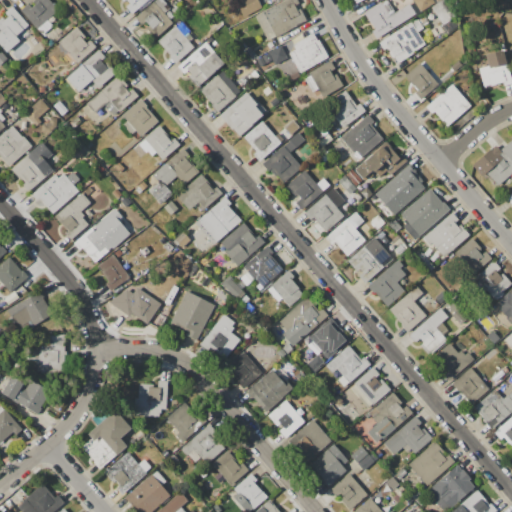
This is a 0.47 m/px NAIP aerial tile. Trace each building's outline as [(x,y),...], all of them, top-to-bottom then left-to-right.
[(34,0),(48,0),(57,10),(35,29),(20,10),(27,4),(30,8),(34,4),(32,2),(34,0)] [(121,0),(147,0),(131,14),(125,7),(129,3),(126,0),(124,0),(123,2),(121,0)] [(155,0),(159,0),(168,10),(163,14),(172,23),(154,39),(135,17),(155,0)] [(236,0),(234,1),(242,17),(260,8),(256,0),(236,0)] [(283,0),(296,0),(298,3),(294,5),(297,10),(300,8),(307,20),(276,37),(262,12),(283,0)] [(387,0),(394,12),(408,3),(415,14),(376,39),(371,31),(374,29),(364,13),(381,3),(381,4),(387,0)] [(412,0),(418,11),(433,3),(431,0),(412,0)] [(12,6),(32,29),(10,47),(8,44),(7,45),(0,36),(0,18),(2,17),(4,19),(7,16),(4,12),(12,6)] [(416,19),(422,29),(417,32),(425,45),(412,53),(413,53),(396,64),(386,48),(383,50),(378,43),(410,22),(411,23),(416,19)] [(76,26),(85,37),(83,39),(86,43),(89,40),(96,47),(77,64),(58,42),(76,26)] [(175,26),(193,47),(182,57),(182,58),(175,64),(168,56),(169,55),(157,41),(175,26)] [(313,33),(317,40),(318,40),(328,57),(299,73),(288,53),(295,49),(292,45),(313,33)] [(98,49),(105,57),(101,61),(103,64),(106,61),(116,72),(98,88),(79,66),(98,49)] [(484,55),(502,50),(511,83),(503,85),(502,82),(483,88),(477,69),(488,66),(484,55)] [(213,52),(224,64),(197,87),(187,76),(190,74),(187,70),(183,74),(177,67),(196,51),(204,60),(213,52)] [(329,60),(334,68),(330,71),(332,76),(336,74),(343,86),(322,98),(308,72),(329,60)] [(419,63),(438,84),(421,100),(414,93),(417,90),(410,83),(410,84),(403,76),(419,63)] [(222,71),(241,93),(218,112),(199,90),(217,75),(222,71)] [(118,75),(127,85),(124,88),(128,92),(131,89),(138,96),(114,117),(103,105),(94,113),(85,103),(118,75)] [(451,84),(470,106),(446,126),(445,125),(446,124),(443,120),(442,121),(433,112),(431,114),(425,107),(451,84)] [(344,91),(355,106),(359,103),(364,111),(342,127),(326,104),(344,91)] [(246,92),(256,104),(254,106),(261,115),(256,119),(257,120),(239,136),(233,129),(232,130),(219,115),(246,92)] [(47,109),(40,99),(25,110),(32,120),(47,109)] [(140,99),(146,106),(145,107),(158,121),(141,137),(122,115),(140,99)] [(367,114),(374,121),(370,124),(383,139),(361,158),(355,151),(353,152),(340,138),(367,114)] [(261,121),(280,142),(258,161),(252,154),(256,151),(243,136),(261,121)] [(158,125),(171,140),(173,137),(180,145),(162,161),(143,138),(158,125)] [(0,135),(7,129),(8,130),(12,126),(22,137),(23,136),(31,146),(8,166),(0,157),(0,135)] [(495,144),(500,149),(511,139),(511,140),(511,173),(497,186),(486,173),(482,176),(472,165),(495,144)] [(386,141),(398,155),(401,153),(407,160),(390,174),(386,170),(378,177),(376,175),(369,181),(366,177),(362,180),(354,170),(386,141)] [(11,169),(41,142),(60,163),(28,192),(22,184),(23,183),(11,169)] [(283,146),(301,166),(279,185),(273,178),(277,175),(271,168),(267,171),(261,164),(283,146)] [(182,147),(189,155),(186,157),(199,171),(183,185),(176,177),(163,188),(151,174),(182,147)] [(409,164),(415,171),(413,173),(426,188),(413,198),(414,199),(393,216),(374,194),(409,164)] [(303,170),(322,192),(301,210),(294,202),(300,198),(297,194),(294,196),(285,186),(303,170)] [(54,174),(58,178),(62,173),(66,177),(72,171),(79,179),(73,185),(78,190),(52,215),(38,200),(36,202),(30,196),(54,174)] [(200,174),(213,189),(216,187),(221,193),(203,209),(198,203),(188,211),(175,196),(200,174)] [(337,181),(344,175),(355,188),(349,194),(337,181)] [(316,184),(323,178),(328,185),(322,190),(316,184)] [(332,188),(342,199),(334,206),(343,216),(325,232),(313,217),(310,220),(304,213),(332,188)] [(429,189),(441,203),(443,202),(449,210),(414,240),(402,226),(405,224),(403,221),(405,219),(400,214),(429,189)] [(81,193),(90,203),(80,212),(84,215),(81,218),(88,225),(70,240),(64,233),(66,231),(53,216),(81,193)] [(224,197),(231,204),(228,206),(235,214),(241,221),(214,244),(195,223),(224,197)] [(163,207),(170,200),(177,208),(169,215),(163,207)] [(354,212),(363,221),(354,228),(365,241),(346,257),(334,242),(331,245),(324,237),(354,212)] [(452,212),(458,220),(454,223),(457,226),(460,224),(469,235),(439,260),(421,239),(452,212)] [(377,229),(370,221),(377,215),(383,223),(377,229)] [(389,225),(394,220),(400,227),(395,232),(389,225)] [(243,223),(256,237),(258,235),(264,242),(237,266),(233,263),(232,264),(229,260),(230,258),(225,252),(227,251),(220,243),(243,223)] [(91,228),(97,235),(99,234),(103,239),(111,232),(119,241),(118,243),(120,245),(111,253),(109,251),(94,263),(81,248),(78,251),(72,244),(91,228)] [(373,238),(392,259),(365,284),(358,276),(361,273),(358,269),(356,271),(347,261),(373,238)] [(471,238),(480,249),(478,251),(481,254),(485,251),(491,258),(471,276),(452,254),(471,238)] [(266,245),(272,252),(269,255),(277,264),(278,263),(283,270),(262,288),(243,266),(266,245)] [(112,254),(130,277),(111,291),(106,284),(109,282),(101,272),(102,271),(98,265),(112,254)] [(0,283),(0,264),(9,257),(20,271),(22,270),(28,277),(8,293),(0,283)] [(397,260),(402,265),(399,268),(405,274),(396,282),(404,292),(387,307),(368,285),(397,260)] [(493,261),(500,268),(496,272),(499,275),(502,273),(511,284),(493,299),(474,277),(493,261)] [(287,270),(293,277),(290,280),(297,288),(298,287),(304,294),(289,307),(270,285),(287,270)] [(230,278),(244,293),(237,300),(223,285),(230,278)] [(416,286),(422,293),(413,302),(425,316),(407,332),(401,324),(402,323),(389,309),(416,286)] [(136,287),(160,304),(144,326),(121,310),(136,287)] [(40,290),(44,297),(42,298),(52,314),(21,333),(6,310),(19,301),(20,302),(40,290)] [(435,298),(442,291),(447,297),(439,304),(435,298)] [(507,292),(509,294),(511,291),(511,323),(511,324),(504,317),(505,316),(497,307),(499,306),(495,301),(507,292)] [(14,292),(18,297),(7,305),(3,300),(14,292)] [(305,296),(318,311),(321,308),(328,316),(291,347),(281,335),(286,331),(278,322),(289,313),(287,312),(305,296)] [(180,302),(205,314),(192,340),(167,328),(180,302)] [(439,308),(447,317),(435,327),(446,340),(428,356),(419,345),(422,342),(419,339),(415,342),(409,335),(439,308)] [(451,315),(457,310),(466,319),(460,325),(451,315)] [(223,314),(234,322),(231,326),(233,328),(230,332),(239,339),(221,362),(199,345),(223,314)] [(327,321),(330,318),(339,328),(350,340),(327,359),(308,337),(327,321)] [(486,336),(493,331),(499,339),(493,344),(486,336)] [(64,335),(63,372),(58,372),(58,376),(40,375),(40,372),(37,372),(38,334),(64,335)] [(448,343),(457,353),(460,350),(464,354),(467,352),(473,359),(449,380),(442,373),(446,370),(433,356),(448,343)] [(348,346),(360,360),(363,357),(368,363),(369,362),(371,364),(349,383),(337,369),(331,373),(325,365),(348,346)] [(242,351),(261,373),(242,389),(237,384),(230,390),(216,374),(242,351)] [(317,354),(323,362),(311,372),(305,365),(317,354)] [(372,367),(378,374),(375,378),(377,381),(380,378),(390,389),(372,405),(353,383),(372,367)] [(469,367),(488,389),(471,404),(458,390),(457,391),(451,384),(469,367)] [(271,369),(290,391),(265,413),(246,391),(271,369)] [(15,371),(50,391),(40,408),(41,408),(37,415),(1,394),(15,371)] [(138,383),(153,384),(153,387),(157,387),(157,380),(167,381),(165,410),(161,410),(160,418),(136,417),(138,383)] [(511,411),(491,429),(472,408),(494,389),(502,398),(511,389),(511,411)] [(392,392),(401,403),(399,405),(402,409),(406,405),(413,413),(383,439),(381,437),(376,442),(367,432),(372,427),(371,426),(375,422),(372,418),(373,418),(368,413),(392,392)] [(284,400),(303,422),(286,437),(267,415),(284,400)] [(184,402),(203,424),(182,442),(176,435),(179,433),(166,418),(184,402)] [(0,412),(4,409),(21,428),(15,434),(12,431),(0,442),(0,412)] [(110,413),(112,415),(116,412),(122,419),(124,417),(132,427),(121,437),(128,445),(116,455),(99,436),(93,440),(87,433),(110,413)] [(511,415),(511,447),(503,437),(500,439),(494,432),(511,415)] [(414,416),(420,423),(419,424),(432,439),(415,454),(406,444),(393,455),(383,443),(414,416)] [(312,419),(331,441),(306,462),(287,441),(312,419)] [(209,424),(216,432),(213,435),(224,448),(206,464),(193,450),(186,456),(180,449),(209,424)] [(434,442),(443,452),(441,454),(444,457),(447,454),(454,462),(426,486),(407,465),(434,442)] [(333,444),(348,461),(341,466),(345,470),(327,486),(308,465),(333,444)] [(361,446),(367,454),(357,463),(350,455),(361,446)] [(227,450),(239,464),(241,463),(247,470),(230,485),(211,464),(227,450)] [(127,452),(146,474),(121,495),(103,473),(127,452)] [(368,454),(373,461),(363,470),(357,463),(368,454)] [(456,465),(460,470),(461,469),(470,479),(468,481),(474,488),(445,511),(443,511),(426,492),(431,488),(431,487),(456,465)] [(138,511),(125,497),(156,470),(165,481),(161,485),(170,495),(150,511),(138,511)] [(348,474),(367,495),(349,511),(337,496),(335,497),(329,490),(348,474)] [(248,476),(267,498),(252,510),(251,510),(249,511),(245,511),(232,497),(236,493),(233,489),(248,476)] [(21,511),(17,506),(42,485),(51,496),(53,498),(57,495),(64,503),(53,511),(21,511)] [(156,511),(180,491),(187,500),(173,511),(156,511)] [(492,511),(456,511),(461,507),(459,505),(477,491),(488,504),(489,503),(495,510),(492,511)] [(352,511),(369,498),(381,511),(352,511)] [(254,511),(262,506),(269,500),(277,509),(279,511),(254,511)]
